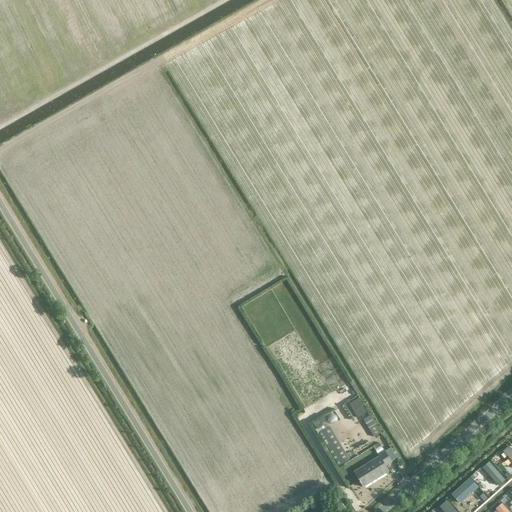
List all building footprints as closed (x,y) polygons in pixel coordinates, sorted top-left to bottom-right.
[(367,412),(358,399),(350,404),(358,418),(367,412)] [(338,465),(349,459),(328,421),(333,419),(329,412),(313,421),(338,465)] [(380,433),(369,416),(363,420),(374,437),(380,433)] [(511,448),(509,445),(503,450),(511,460),(511,448)] [(384,450),(383,450),(377,454),(379,457),(354,472),(359,481),(358,481),(359,483),(360,482),(363,487),(389,471),(385,466),(391,462),(384,450)] [(505,480),(489,462),(482,467),(498,485),(505,480)] [(469,478),(451,494),(460,504),(478,487),(469,478)] [(456,511),(446,500),(439,506),(444,511),(456,511)] [(508,511),(502,503),(496,508),(498,511),(508,511)]
